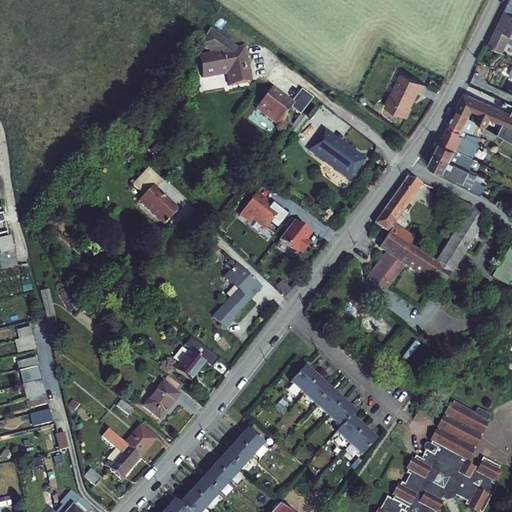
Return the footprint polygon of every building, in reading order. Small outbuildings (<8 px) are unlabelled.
[(511,0),(508,0),(503,13),(511,17),(511,0)] [(511,17),(503,13),(487,48),(500,54),(508,37),(511,38),(511,17)] [(229,43),(208,28),(199,43),(209,51),(195,53),(199,74),(224,69),(227,84),(247,81),(241,45),(226,48),(229,43)] [(420,85),(396,76),(384,111),(408,119),(412,108),(408,106),(413,93),(416,94),(420,85)] [(311,98),(299,90),(290,102),(269,87),(254,109),(277,125),(289,109),(298,115),(288,129),(296,134),(307,118),(300,113),(311,98)] [(511,118),(464,95),(457,109),(470,115),(469,118),(487,126),(491,117),(511,127),(511,118)] [(470,115),(457,109),(449,126),(460,132),(459,135),(479,145),(489,150),(493,141),(483,138),(486,132),(497,137),(499,134),(485,128),(487,126),(469,118),(470,115)] [(303,146),(345,176),(360,156),(318,126),(303,146)] [(460,132),(449,126),(440,144),(458,153),(472,160),(479,145),(459,135),(460,132)] [(434,139),(421,164),(426,166),(439,141),(434,139)] [(458,153),(440,144),(435,154),(464,169),(467,162),(456,156),(458,153)] [(464,169),(435,154),(429,165),(471,187),(477,176),(464,169)] [(142,169),(128,185),(139,195),(134,200),(161,224),(174,210),(148,186),(154,180),(142,169)] [(263,176),(257,171),(253,177),(259,182),(263,176)] [(415,192),(401,186),(372,232),(386,242),(375,257),(383,261),(333,329),(392,372),(420,333),(381,304),(403,275),(436,294),(477,230),(467,216),(453,209),(446,225),(456,231),(430,271),(403,255),(409,247),(397,239),(396,229),(392,226),(415,192)] [(266,199),(256,192),(239,215),(248,222),(251,218),(266,228),(280,209),(271,203),(270,204),(265,201),(266,199)] [(294,218),(278,238),(294,250),(297,247),(302,251),(309,243),(304,238),(310,231),(294,218)] [(31,226),(40,240),(46,233),(34,223),(31,226)] [(0,228),(0,243),(10,242),(7,227),(0,228)] [(215,248),(205,239),(200,245),(210,254),(215,248)] [(10,242),(0,243),(0,260),(14,258),(10,242)] [(485,280),(496,287),(511,263),(511,251),(506,248),(485,280)] [(232,264),(226,259),(221,264),(228,270),(222,276),(239,290),(222,309),(220,307),(211,317),(224,328),(233,318),(231,316),(258,285),(233,263),(232,264)] [(511,263),(496,287),(511,296),(511,263)] [(45,286),(40,287),(46,312),(52,310),(45,286)] [(16,324),(18,333),(29,331),(27,321),(16,324)] [(320,334),(324,328),(317,322),(312,328),(320,334)] [(18,333),(21,344),(32,341),(29,331),(18,333)] [(197,339),(174,367),(188,380),(204,360),(210,365),(217,356),(197,339)] [(17,363),(36,358),(34,352),(14,356),(15,363),(17,363)] [(17,363),(19,371),(38,366),(36,358),(17,363)] [(178,386),(166,376),(143,405),(158,416),(176,393),(174,391),(178,386)] [(302,402),(316,386),(303,376),(288,391),(302,402)] [(25,391),(40,387),(39,380),(21,384),(23,392),(25,391)] [(315,413),(329,398),(316,386),(302,402),(315,413)] [(40,387),(25,391),(27,399),(43,395),(40,387)] [(75,401),(68,395),(63,400),(70,406),(75,401)] [(328,425),(342,409),(329,398),(315,413),(328,425)] [(117,400),(112,406),(123,415),(128,409),(117,400)] [(45,402),(26,407),(29,418),(48,413),(45,402)] [(460,467),(457,466),(453,474),(444,469),(449,461),(446,460),(468,418),(481,424),(483,422),(483,419),(482,417),(474,413),(471,413),(469,414),(467,417),(446,407),(445,409),(442,408),(437,419),(439,420),(438,423),(436,422),(430,432),(433,433),(431,436),(429,435),(423,446),(425,447),(425,449),(422,449),(419,449),(418,451),(417,453),(418,455),(420,458),(419,461),(421,462),(418,466),(411,462),(409,465),(407,464),(401,474),(404,476),(402,479),(405,480),(400,490),(397,489),(396,491),(393,490),(387,501),(390,502),(388,506),(400,511),(435,511),(439,507),(436,506),(438,503),(434,501),(436,498),(443,496),(460,506),(459,508),(462,509),(460,511),(478,511),(484,500),(488,499),(491,492),(489,489),(484,487),(485,484),(488,485),(493,475),(491,474),(492,470),(475,462),(470,472),(460,467)] [(340,435),(350,425),(354,421),(342,409),(328,425),(340,435)] [(460,467),(481,424),(468,418),(446,460),(449,461),(444,469),(453,474),(457,466),(460,467)] [(121,439),(138,454),(153,436),(136,421),(121,439)] [(119,476),(138,454),(121,439),(102,423),(95,432),(110,445),(103,453),(107,456),(102,461),(119,476)] [(350,451),(363,437),(350,425),(340,435),(337,439),(350,451)] [(245,436),(233,449),(250,464),(262,451),(245,436)] [(362,461),(375,448),(363,437),(350,451),(362,461)] [(233,449),(223,461),(240,476),(250,464),(233,449)] [(223,461),(211,474),(228,490),(240,476),(223,461)] [(85,464),(78,472),(91,483),(98,474),(85,464)] [(211,474),(200,486),(217,502),(228,490),(211,474)] [(57,511),(59,511),(81,511),(82,511),(78,508),(85,500),(68,484),(56,496),(59,498),(52,506),(57,511)] [(200,486),(188,499),(201,511),(207,511),(217,502),(200,486)] [(201,511),(188,499),(176,511),(201,511)]
